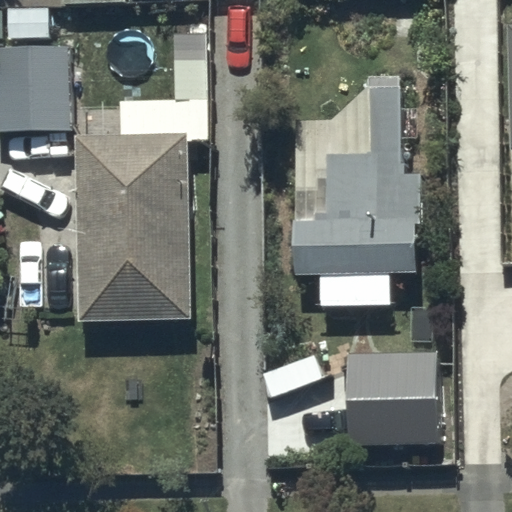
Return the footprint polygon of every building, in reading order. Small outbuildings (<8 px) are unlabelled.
[(511,35),(496,36),(499,163),(509,163),(511,278),(511,35)] [(66,57),(0,57),(0,143),(67,142),(66,57)] [(391,95),(361,95),(331,115),(286,131),(283,232),(276,232),(276,287),(310,287),(310,310),(380,310),(380,278),(399,278),(399,229),(415,229),(415,186),(391,186),(391,95)] [(109,143),(66,143),(66,332),(183,332),(183,314),(194,314),(194,225),(183,225),(183,155),(199,155),(199,116),(109,116),(109,143)] [(434,371),(339,376),(342,453),(438,449),(434,371)]
